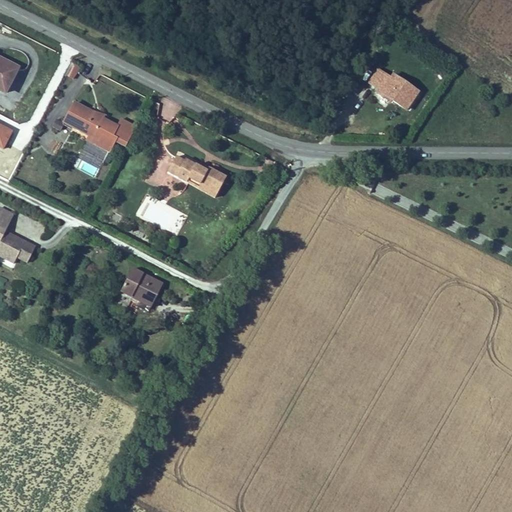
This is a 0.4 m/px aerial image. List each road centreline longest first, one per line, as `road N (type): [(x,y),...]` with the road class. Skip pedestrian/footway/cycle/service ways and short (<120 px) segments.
road 1 (tertiary): [(0,6),(284,146),(309,153),(511,154)]
road 2 (unclassified): [(301,166),(511,265)]
